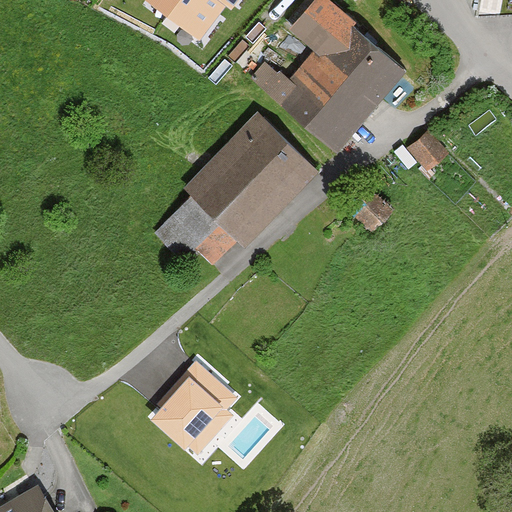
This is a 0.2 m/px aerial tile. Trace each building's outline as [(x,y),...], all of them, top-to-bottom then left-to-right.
[(148,0),(201,39),(225,7),(232,12),(240,0),(148,0)] [(273,52),(253,76),(344,152),(416,66),(337,0),(320,0),(296,29),(320,49),(299,74),(273,52)] [(325,169),(266,111),(190,188),(249,246),(325,169)] [(435,157),(418,138),(409,147),(426,166),(435,157)] [(388,204),(369,184),(351,201),(370,221),(388,204)] [(235,398),(196,363),(159,404),(164,408),(153,420),(185,449),(189,445),(198,453),(231,415),(225,410),(235,398)] [(62,511),(50,485),(0,508),(0,511),(62,511)]
